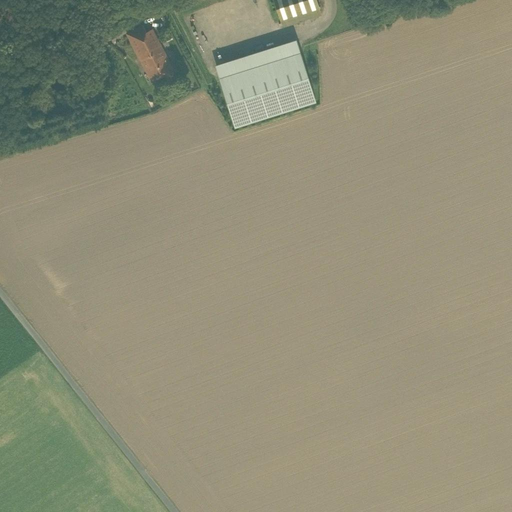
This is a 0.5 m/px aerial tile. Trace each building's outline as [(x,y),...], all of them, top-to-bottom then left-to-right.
[(274,0),(283,27),(321,15),(316,0),(274,0)] [(128,34),(132,42),(147,34),(143,26),(128,34)] [(132,42),(152,81),(174,70),(164,50),(165,49),(161,41),(160,42),(154,31),(147,34),(132,42)] [(215,65),(219,79),(300,53),(296,40),(215,65)] [(219,79),(234,128),(316,102),(300,53),(219,79)]
